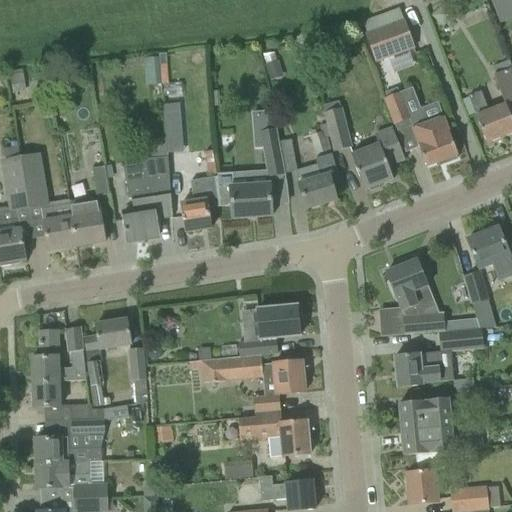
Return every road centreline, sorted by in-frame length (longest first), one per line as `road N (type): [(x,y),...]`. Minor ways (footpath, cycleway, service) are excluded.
road 1 (residential): [(0,302),(328,247)]
road 2 (residential): [(353,511),(328,247)]
road 3 (residential): [(484,185),(414,0)]
road 4 (residential): [(328,247),(484,185)]
